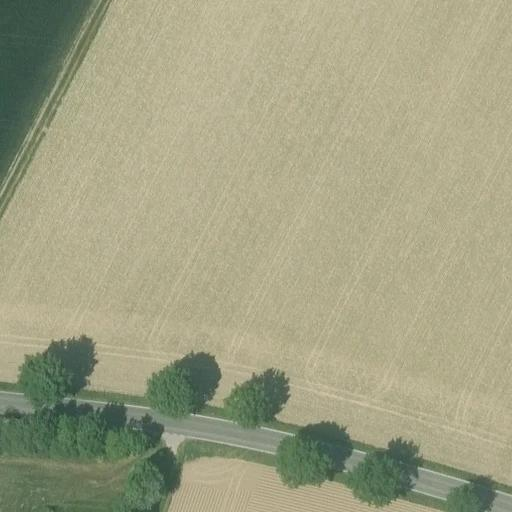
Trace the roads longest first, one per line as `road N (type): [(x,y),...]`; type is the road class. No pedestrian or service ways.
road 1 (residential): [(0,405),(178,426),(329,456),(509,511)]
road 2 (track): [(0,226),(55,134),(117,0)]
